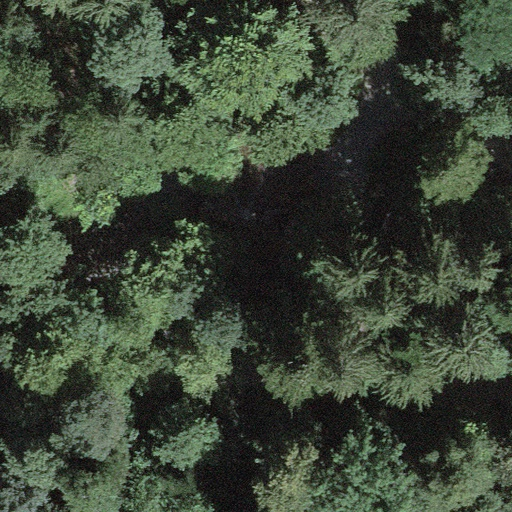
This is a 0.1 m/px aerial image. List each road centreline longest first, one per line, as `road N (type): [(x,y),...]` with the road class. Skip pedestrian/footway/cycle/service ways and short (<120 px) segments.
road 1 (track): [(511,400),(0,364)]
road 2 (track): [(274,380),(174,314),(73,196),(0,153)]
road 3 (track): [(511,178),(307,0)]
